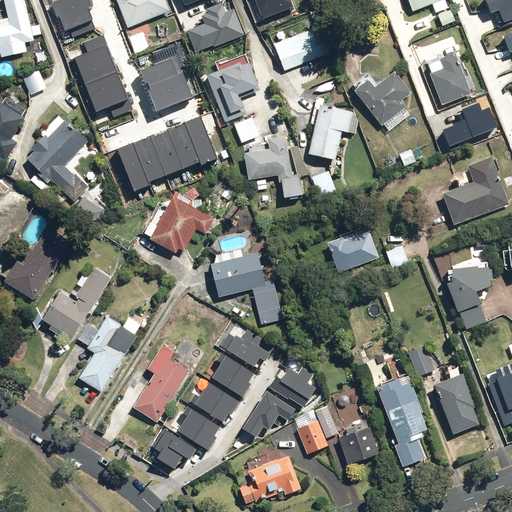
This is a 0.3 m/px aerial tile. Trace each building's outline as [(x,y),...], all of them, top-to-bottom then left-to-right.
[(32,41),(21,0),(0,0),(0,7),(3,7),(8,25),(0,27),(0,57),(0,59),(26,52),(23,44),(32,41)] [(93,0),(55,0),(60,11),(62,11),(71,34),(96,24),(93,15),(98,14),(93,0)] [(113,0),(126,30),(172,11),(167,0),(113,0)] [(251,0),(261,21),(292,8),(288,0),(251,0)] [(405,0),(411,13),(441,0),(440,0),(405,0)] [(511,0),(486,0),(467,8),(473,23),(483,19),(488,32),(511,22),(511,0)] [(313,29),(273,45),(284,72),(324,56),(313,29)] [(133,87),(110,33),(77,47),(100,101),(133,87)] [(511,34),(489,44),(495,60),(505,56),(510,68),(511,67),(511,34)] [(40,41),(29,44),(33,55),(44,52),(40,41)] [(454,53),(448,55),(444,43),(439,45),(444,57),(437,60),(438,62),(427,66),(430,75),(428,75),(440,106),(469,95),(468,90),(473,88),(464,65),(460,67),(454,53)] [(180,48),(143,60),(158,103),(195,91),(180,48)] [(216,72),(205,76),(224,124),(227,123),(240,117),(245,116),(240,103),(237,104),(235,97),(251,90),(253,94),(259,91),(244,54),(237,57),(236,54),(213,63),(216,72)] [(354,90),(351,92),(380,127),(382,125),(388,132),(408,115),(403,108),(404,107),(399,101),(409,93),(392,72),(377,85),(367,74),(352,87),(354,90)] [(0,160),(4,163),(16,145),(9,140),(14,133),(19,136),(24,129),(17,124),(22,118),(0,103),(0,160)] [(205,103),(123,135),(141,180),(158,174),(156,170),(203,151),(204,155),(222,148),(205,103)] [(358,113),(316,105),(307,156),(333,161),(339,132),(353,134),(358,113)] [(440,108),(431,112),(437,128),(446,125),(440,108)] [(86,143),(59,117),(46,130),(43,127),(39,132),(43,136),(30,149),(34,153),(26,162),(40,175),(38,177),(46,185),(50,181),(72,202),(86,188),(69,171),(82,156),(78,152),(86,143)] [(250,118),(233,125),(240,143),(257,137),(250,118)] [(275,150),(243,155),(247,180),(257,179),(258,190),(266,189),(265,179),(277,177),(278,184),(280,184),(282,200),(303,196),(300,175),(293,176),(290,155),(276,157),(275,150)] [(409,151),(398,156),(404,168),(415,162),(409,151)] [(507,206),(489,158),(465,167),(468,173),(455,178),(459,188),(441,195),(453,226),(507,206)] [(336,195),(327,172),(312,178),(321,201),(336,195)] [(118,196),(107,185),(95,198),(106,209),(118,196)] [(199,195),(192,188),(182,197),(177,195),(176,197),(172,195),(168,202),(166,201),(163,206),(156,203),(148,219),(145,217),(137,233),(149,238),(147,242),(174,254),(176,249),(184,253),(194,229),(203,235),(212,222),(196,211),(196,210),(200,210),(201,201),(194,201),(193,200),(199,195)] [(63,200),(47,190),(42,198),(58,208),(63,200)] [(104,211),(81,197),(74,210),(96,223),(104,211)] [(339,239),(325,244),(336,274),(378,258),(370,237),(366,239),(363,231),(355,234),(354,231),(339,237),(339,239)] [(2,282),(6,285),(4,288),(23,301),(25,298),(31,301),(64,252),(41,236),(17,271),(12,267),(2,282)] [(400,246),(384,253),(391,270),(408,263),(400,246)] [(485,271),(483,247),(470,249),(472,260),(446,271),(449,285),(444,287),(455,314),(458,313),(465,330),(484,322),(473,294),(487,288),(487,280),(491,280),(490,271),(485,271)] [(259,253),(255,254),(240,258),(237,250),(213,257),(215,265),(207,267),(216,299),(250,290),(260,325),(282,319),(272,281),(263,283),(260,270),(264,269),(259,253)] [(511,277),(511,251),(507,252),(501,251),(503,271),(509,271),(509,272),(510,274),(511,275),(511,276),(511,277)] [(59,292),(40,321),(49,327),(46,330),(56,337),(53,341),(61,347),(65,342),(68,343),(88,314),(90,315),(96,306),(94,305),(110,280),(93,268),(74,296),(77,299),(75,303),(59,292)] [(97,317),(91,326),(88,324),(77,339),(87,346),(84,350),(92,356),(76,378),(100,395),(136,337),(133,335),(139,326),(143,330),(151,319),(135,308),(121,328),(106,317),(102,321),(97,317)] [(173,353),(161,345),(145,370),(152,374),(131,408),(155,423),(187,372),(168,360),(173,353)] [(423,347),(406,354),(416,378),(433,372),(423,347)] [(486,385),(502,428),(511,424),(511,365),(493,374),(494,376),(487,379),(489,384),(486,385)] [(460,376),(433,388),(440,404),(438,405),(452,436),(479,424),(472,408),(474,407),(460,376)] [(396,381),(374,390),(395,445),(392,446),(400,468),(424,459),(416,438),(420,437),(419,432),(425,430),(417,412),(414,413),(407,397),(412,396),(407,385),(399,388),(396,381)] [(220,389),(202,388),(201,405),(219,406),(220,389)] [(337,435),(325,406),(313,412),(315,417),(309,419),(310,421),(295,428),(307,456),(327,447),(324,440),(337,435)] [(204,432),(194,424),(170,457),(183,467),(197,448),(205,454),(212,445),(200,436),(204,432)] [(369,428),(337,438),(346,466),(378,456),(369,428)] [(300,490),(287,457),(247,473),(251,484),(236,490),(240,498),(241,497),(245,506),(282,492),(284,496),(300,490)]
